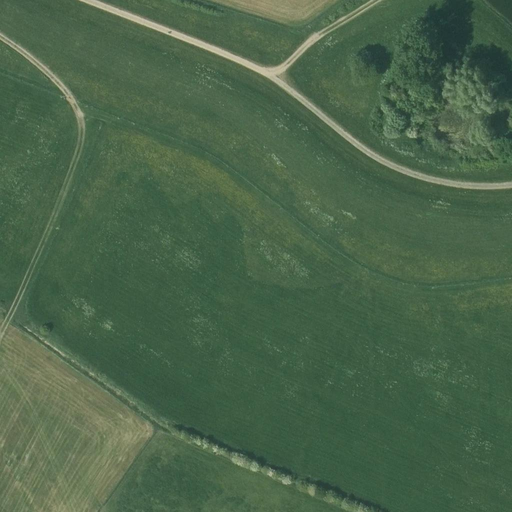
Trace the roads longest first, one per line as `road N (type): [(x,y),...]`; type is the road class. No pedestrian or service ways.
road 1 (track): [(85,0),(269,75),(381,162),(447,183),(511,185)]
road 2 (track): [(269,75),(372,0)]
